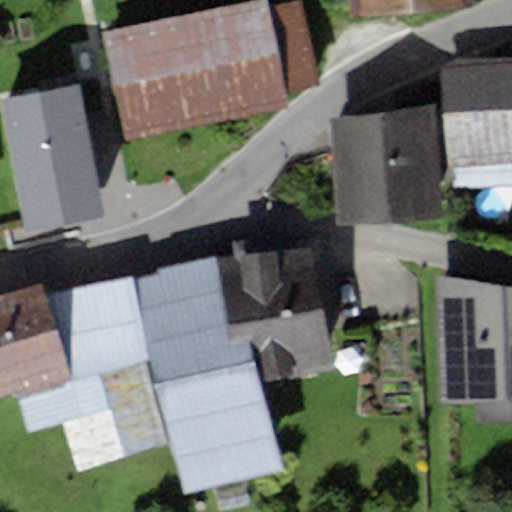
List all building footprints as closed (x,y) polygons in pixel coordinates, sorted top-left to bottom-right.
[(266,0),(261,0),(104,32),(127,142),(290,108),(287,93),(319,86),(302,1),(268,8),(266,0)] [(350,0),(352,20),(471,10),(470,0),(350,0)] [(511,55),(459,58),(441,69),(447,172),(455,171),(511,168),(511,55)] [(80,85),(0,101),(27,233),(107,217),(80,85)] [(435,104),(333,121),(339,224),(442,219),(435,104)] [(511,168),(455,171),(456,190),(511,187),(511,168)] [(235,254),(215,257),(234,342),(251,339),(261,382),(335,367),(310,245),(282,249),(280,239),(233,244),(235,254)] [(215,257),(134,276),(151,368),(185,496),(284,471),(261,382),(251,339),(234,342),(215,257)] [(511,285),(436,275),(440,406),(511,402),(511,285)] [(151,368),(134,276),(45,295),(77,376),(16,394),(28,434),(63,424),(117,411),(109,376),(142,369),(151,368)] [(41,283),(0,295),(0,399),(16,394),(77,376),(45,295),(41,283)] [(117,411),(63,424),(79,472),(160,446),(142,369),(109,376),(117,411)]
